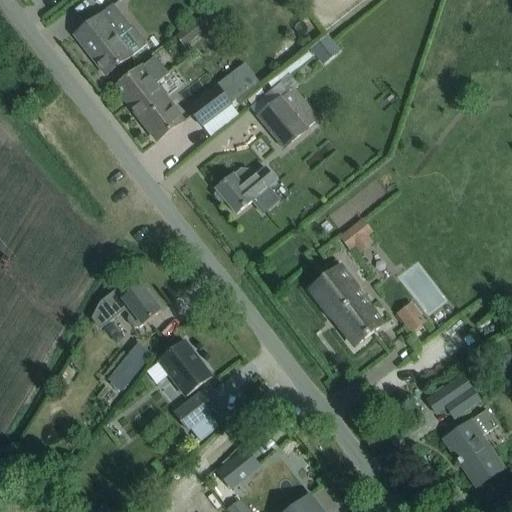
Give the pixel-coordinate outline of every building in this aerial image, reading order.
[(91,24),(75,36),(106,77),(122,64),(147,45),(133,28),(132,30),(113,6),(109,9),(91,24)] [(202,16),(175,37),(183,49),(211,28),(202,16)] [(327,36),(310,50),(321,63),(338,49),(332,43),(327,36)] [(137,115),(162,95),(155,86),(167,76),(154,59),(142,69),(141,69),(116,88),(137,115)] [(202,127),(231,105),(217,88),(189,109),(202,127)] [(162,95),(137,115),(158,142),(183,122),(162,95)] [(308,132),(282,100),(258,119),(284,151),(308,132)] [(237,215),(252,203),(263,216),(281,201),(271,189),(279,183),(266,168),(255,177),(250,171),(241,170),(234,176),(232,178),(216,191),(237,215)] [(362,220),(339,238),(350,251),(354,248),(359,255),(373,243),(368,237),(373,233),(362,220)] [(330,315),(355,347),(383,325),(355,288),(356,287),(341,267),(310,291),(329,316),(330,315)] [(141,327),(145,324),(161,312),(141,286),(124,300),(117,291),(99,302),(92,320),(99,331),(106,327),(119,317),(118,315),(125,310),(129,316),(128,321),(134,329),(139,329),(141,327)] [(503,292),(480,304),(486,316),(509,304),(503,292)] [(427,323),(412,304),(396,316),(411,335),(427,323)] [(187,398),(212,378),(184,342),(159,361),(187,398)] [(138,344),(108,382),(121,392),(151,355),(138,344)] [(479,402),(471,390),(463,378),(428,402),(437,415),(447,408),(454,419),(479,402)] [(209,416),(216,410),(203,393),(174,415),(187,433),(209,416)] [(498,428),(487,411),(444,441),(458,461),(460,465),(464,463),(470,472),(467,474),(477,488),(504,470),(482,438),(498,428)] [(231,489),(259,467),(247,451),(218,474),(231,489)] [(242,502),(250,511),(267,511),(268,511),(253,493),(242,502)] [(289,511),(321,511),(310,496),(289,511)]
